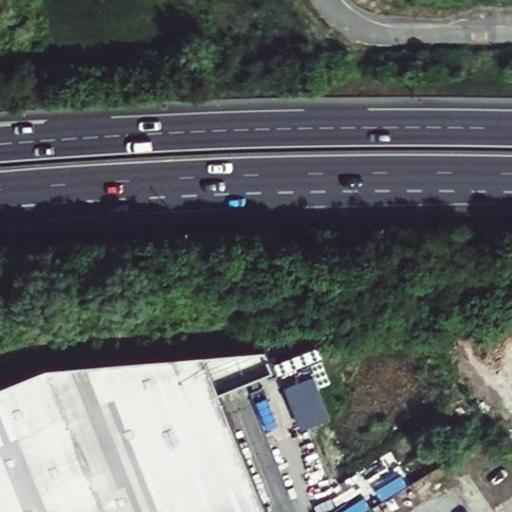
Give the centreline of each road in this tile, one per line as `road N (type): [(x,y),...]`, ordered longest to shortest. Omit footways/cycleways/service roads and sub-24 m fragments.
road 1 (trunk): [(511,127),(278,128),(0,143)]
road 2 (trunk): [(0,188),(511,172)]
road 3 (unknown): [(282,511),(230,398)]
